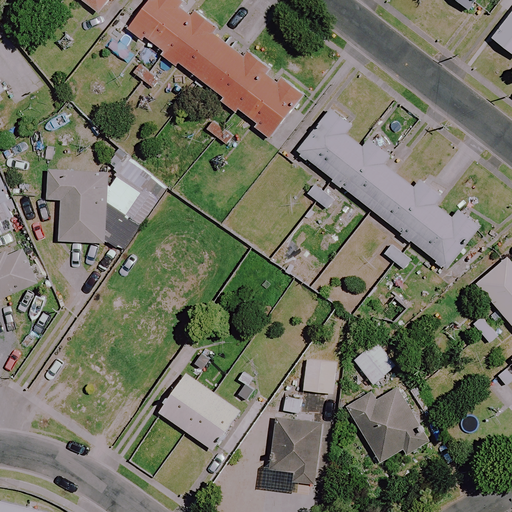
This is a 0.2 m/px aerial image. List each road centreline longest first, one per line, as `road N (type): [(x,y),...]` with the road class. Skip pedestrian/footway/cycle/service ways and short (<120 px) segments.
road 1 (residential): [(511,143),(326,0)]
road 2 (residential): [(0,447),(42,454),(136,511)]
